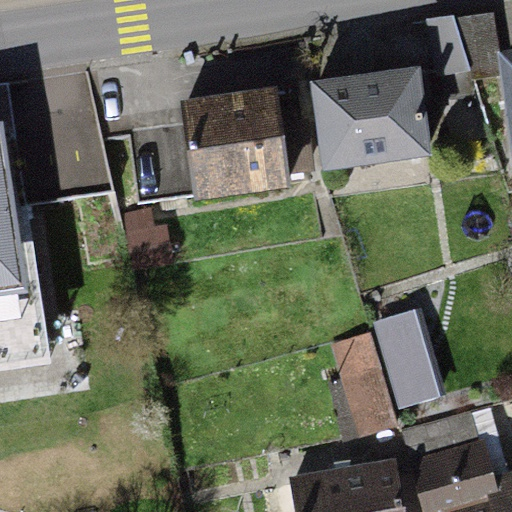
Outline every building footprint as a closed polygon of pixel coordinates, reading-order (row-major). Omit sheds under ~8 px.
[(454,15),(427,19),(436,76),(469,71),(454,15)] [(511,51),(499,54),(511,150),(511,51)] [(310,83),(321,173),(430,159),(419,69),(310,83)] [(182,102),(193,201),(288,190),(276,91),(182,102)] [(0,299),(26,296),(0,127),(0,299)] [(418,308),(372,322),(398,409),(445,395),(418,308)] [(370,331),(329,342),(354,438),(396,427),(370,331)] [(511,511),(511,471),(492,476),(483,441),(478,443),(470,412),(401,430),(422,511),(511,511)] [(404,511),(397,460),(289,476),(294,511),(404,511)]
